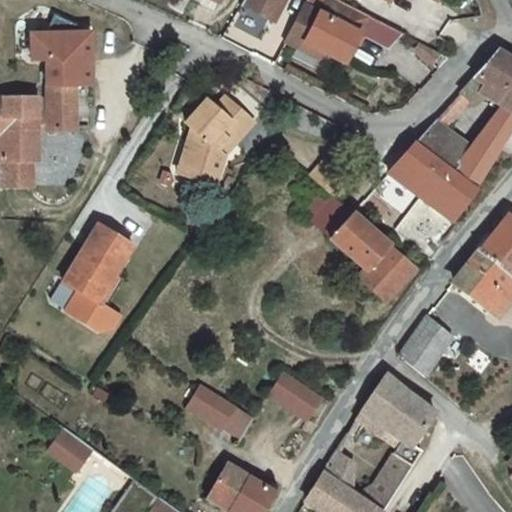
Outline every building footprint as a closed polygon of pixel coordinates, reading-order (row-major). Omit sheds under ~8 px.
[(290,0),(246,0),(246,1),(279,19),(290,0)] [(380,22),(340,0),(331,12),(313,0),(297,32),(316,42),(320,34),(338,45),(334,54),(357,66),(380,22)] [(39,55),(40,82),(67,81),(82,80),(80,24),(45,8),(36,27),(23,28),(24,56),(39,55)] [(398,50),(401,29),(381,26),(379,47),(398,50)] [(398,70),(421,85),(441,56),(417,41),(398,70)] [(508,133),(511,125),(511,59),(493,50),(458,91),(474,102),(484,90),(501,100),(491,119),(508,133)] [(40,94),(0,95),(0,158),(24,157),(26,157),(26,145),(31,145),(30,127),(41,127),(68,126),(67,81),(40,82),(40,94)] [(180,127),(174,152),(195,160),(191,174),(207,180),(216,144),(245,112),(218,87),(207,97),(200,90),(181,111),(190,120),(180,127)] [(406,149),(472,190),(495,156),(474,143),(452,129),(474,102),(458,91),(418,136),(406,149)] [(474,143),(495,156),(508,133),(491,119),(474,143)] [(406,149),(399,157),(384,174),(450,223),(472,190),(406,149)] [(170,166),(191,174),(195,160),(174,152),(170,166)] [(24,157),(0,158),(0,184),(25,184),(24,157)] [(324,163),(309,179),(329,195),(330,195),(341,196),(351,185),(324,163)] [(357,206),(425,268),(445,242),(455,227),(450,223),(384,174),(382,176),(359,204),(357,206)] [(344,220),(350,214),(332,198),(314,218),(332,235),(344,220)] [(332,235),(331,236),(367,272),(361,279),(385,301),(412,267),(350,214),(344,220),(332,235)] [(477,247),(511,270),(511,221),(501,214),(477,247)] [(131,244),(92,221),(60,280),(76,290),(105,308),(121,279),(113,276),(131,244)] [(511,305),(511,270),(477,247),(452,279),(449,282),(505,317),(511,305)] [(76,290),(60,280),(47,300),(63,310),(76,290)] [(105,308),(76,290),(63,310),(98,333),(115,330),(122,318),(105,308)] [(455,336),(428,315),(402,350),(426,372),(455,336)] [(423,435),(436,413),(431,406),(424,399),(413,392),(385,372),(360,410),(386,425),(391,414),(403,422),(423,435)] [(320,398),(285,375),(271,396),(306,420),(320,398)] [(199,385),(186,408),(202,417),(215,395),(199,385)] [(248,414),(215,395),(202,417),(234,437),(248,414)] [(426,438),(423,435),(403,422),(358,493),(379,507),(382,502),(426,438)] [(58,432),(42,454),(69,474),(85,452),(58,432)] [(258,511),(273,488),(221,459),(200,499),(223,511),(258,511)] [(358,493),(319,472),(301,499),(322,511),(375,511),(379,507),(358,493)] [(128,481),(106,511),(143,511),(145,509),(154,498),(128,481)] [(174,511),(154,498),(145,509),(149,511),(174,511)]
